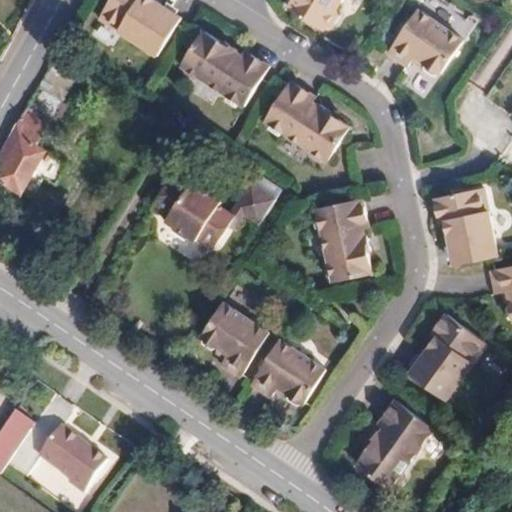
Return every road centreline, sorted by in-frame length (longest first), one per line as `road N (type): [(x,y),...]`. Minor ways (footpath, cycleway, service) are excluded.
road 1 (residential): [(243,16),(378,106),(418,254),(405,302),(292,481)]
road 2 (residential): [(292,481),(0,289)]
road 3 (residential): [(0,106),(60,0)]
